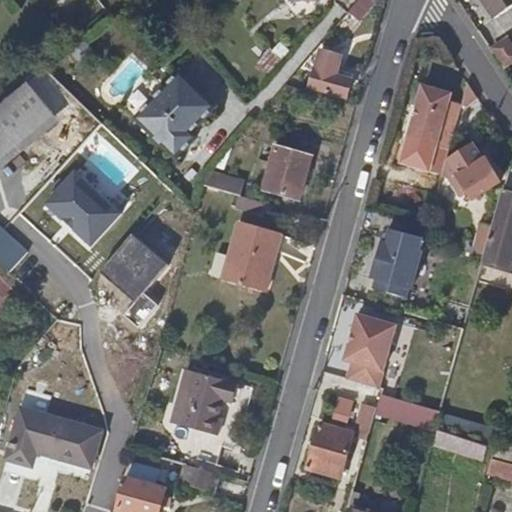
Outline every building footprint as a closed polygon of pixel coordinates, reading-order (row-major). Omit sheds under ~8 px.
[(511,0),(485,0),(497,17),(511,6),(511,0)] [(494,47),(506,65),(511,61),(511,41),(509,37),(494,47)] [(322,48),(311,85),(346,95),(351,82),(336,78),(343,55),(322,48)] [(222,101),(185,65),(140,112),(181,152),(203,130),(196,123),(202,116),(205,118),(222,101)] [(0,169),(60,122),(25,81),(0,104),(0,169)] [(469,83),(463,107),(479,98),(469,83)] [(425,86),(410,139),(439,147),(454,94),(425,86)] [(278,141),(264,186),(298,196),(312,151),(278,141)] [(470,190),(476,199),(503,182),(493,166),(487,169),(470,145),(450,159),(446,172),(456,177),(456,181),(464,193),(470,190)] [(511,169),(509,169),(494,226),(485,256),(483,266),(511,274),(511,169)] [(207,182),(239,191),(242,192),(245,179),(213,170),(209,174),(207,182)] [(74,172),(46,205),(91,243),(119,211),(74,172)] [(242,192),(239,191),(236,203),(261,210),(263,205),(275,209),(277,202),(242,192)] [(285,229),(242,218),(232,253),(226,275),(226,277),(268,289),(285,229)] [(476,253),(485,256),(494,226),(485,224),(476,253)] [(0,226),(0,265),(9,273),(28,251),(0,226)] [(425,239),(425,238),(393,229),(389,241),(384,240),(375,279),(379,280),(376,291),(407,300),(421,250),(425,239)] [(167,265),(132,236),(101,274),(136,303),(126,314),(140,325),(157,304),(143,294),(167,265)] [(423,251),(421,250),(407,300),(410,300),(423,251)] [(400,326),(363,315),(350,361),(357,363),(352,380),(379,388),(400,326)] [(239,382),(195,369),(190,386),(181,383),(170,418),(180,422),(178,452),(213,461),(218,443),(221,434),(218,433),(223,416),(218,414),(223,397),(235,401),(239,382)] [(380,397),(377,418),(436,425),(439,404),(380,397)] [(356,402),(342,398),(335,426),(324,423),(312,467),(344,477),(357,432),(349,430),(356,402)] [(105,430),(25,407),(10,457),(36,464),(40,450),(94,465),(105,430)] [(443,431),(439,444),(475,454),(479,441),(443,431)] [(511,446),(499,442),(491,472),(511,477),(511,446)] [(131,475),(121,507),(140,511),(158,511),(167,485),(131,475)]
